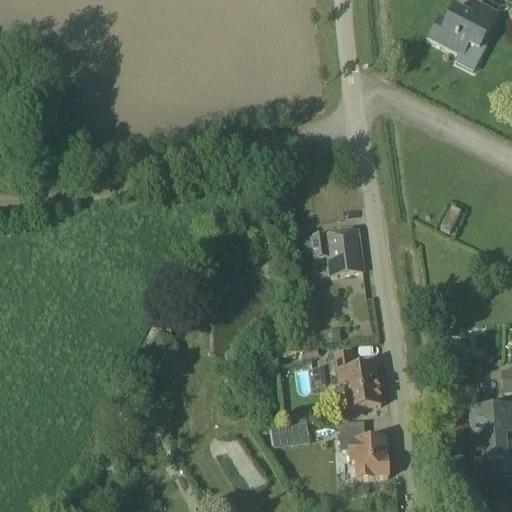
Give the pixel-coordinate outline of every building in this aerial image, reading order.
[(511,0),(503,0),(502,5),(511,9),(511,0)] [(434,48),(461,62),(468,49),(477,54),(497,17),(481,8),(474,21),(454,10),(434,48)] [(451,210),(440,231),(449,236),(460,215),(451,210)] [(310,241),(311,246),(302,247),(304,259),(313,258),(314,263),(327,261),(330,281),(363,276),(356,234),(310,241)] [(152,348),(153,349),(153,351),(152,352),(152,353),(153,354),(153,356),(154,358),(155,359),(156,361),(158,362),(159,363),(161,363),(165,364),(170,365),(171,364),(171,363),(171,362),(172,361),(173,359),(174,358),(175,355),(175,353),(175,352),(175,350),(175,348),(174,347),(173,346),(172,344),(170,343),(169,342),(170,332),(171,331),(170,331),(169,332),(167,333),(166,333),(164,333),(162,334),(159,333),(157,334),(155,335),(154,335),(153,336),(152,337),(152,338),(151,340),(151,342),(150,343),(151,345),(151,346),(152,348)] [(352,358),(327,361),(332,390),(344,388),(348,415),(381,410),(375,370),(355,373),(352,358)] [(511,374),(500,375),(502,399),(511,397),(511,374)] [(473,413),(475,441),(471,442),(473,465),(490,464),(491,480),(511,478),(511,461),(506,461),(504,436),(511,435),(511,408),(469,412),(469,413),(473,413)] [(363,427),(338,428),(340,456),(348,456),(349,467),(354,466),(355,484),(373,483),(388,482),(387,463),(386,463),(385,444),(364,445),(363,427)] [(283,431),(270,433),(272,450),(285,449),(283,431)]
